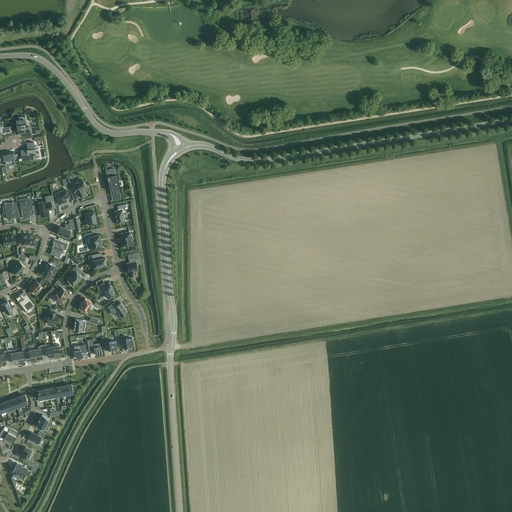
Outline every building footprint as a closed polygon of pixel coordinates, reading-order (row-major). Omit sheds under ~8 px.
[(22,136),(30,135),(29,127),(27,127),(25,116),(18,117),(19,124),(17,125),(18,132),(21,132),(22,136)] [(0,138),(2,138),(1,134),(11,132),(10,126),(3,127),(3,124),(0,124),(0,138)] [(36,158),(33,142),(27,143),(28,149),(21,150),(22,159),(26,159),(26,157),(30,157),(30,159),(36,158)] [(15,158),(14,152),(2,154),(3,160),(5,160),(5,165),(14,164),(13,158),(15,158)] [(116,189),(115,184),(115,181),(117,181),(114,168),(106,170),(105,165),(104,165),(106,170),(109,184),(111,194),(116,193),(117,199),(112,200),(112,201),(117,200),(121,199),(119,189),(116,189)] [(85,194),(83,188),(86,187),(82,179),(72,185),(75,192),(77,191),(80,197),(85,194)] [(66,190),(55,194),(59,204),(66,201),(65,198),(69,197),(66,190)] [(46,201),(38,203),(40,216),(49,214),(48,210),(52,209),(52,208),(55,207),(53,198),(50,198),(50,200),(46,201)] [(22,217),(22,218),(23,218),(28,217),(30,216),(29,214),(32,214),(30,200),(26,201),(25,200),(19,201),(20,207),(22,217)] [(18,212),(16,203),(13,204),(13,202),(6,203),(4,203),(4,204),(4,205),(3,206),(3,205),(2,205),(3,214),(4,214),(4,213),(5,213),(6,219),(9,218),(11,218),(15,217),(14,212),(18,212)] [(118,210),(114,211),(117,224),(125,222),(123,212),(125,211),(125,209),(128,208),(127,204),(117,206),(118,210)] [(96,223),(94,211),(86,213),(89,225),(96,223)] [(60,226),(57,233),(67,237),(70,230),(69,230),(70,229),(71,229),(71,230),(75,229),(73,219),(69,220),(70,225),(67,226),(66,229),(60,226)] [(85,234),(87,244),(91,243),(92,249),(102,247),(101,242),(100,239),(99,234),(93,236),(92,232),(85,234)] [(132,234),(131,234),(130,234),(129,232),(121,234),(122,238),(121,238),(122,240),(121,240),(121,241),(121,242),(121,243),(121,244),(121,245),(122,245),(122,247),(125,246),(130,245),(132,244),(131,240),(132,239),(133,239),(133,238),(133,237),(132,236),(132,235),(132,234)] [(14,235),(2,237),(4,245),(15,243),(14,235)] [(36,236),(29,235),(21,236),(22,245),(28,244),(35,245),(36,236)] [(68,243),(54,238),(53,243),(54,243),(52,248),(53,248),(50,254),(59,257),(61,253),(62,253),(64,249),(65,250),(68,243)] [(101,256),(100,253),(88,256),(89,261),(92,260),(94,268),(106,265),(105,262),(106,262),(106,258),(105,258),(104,257),(101,258),(100,257),(101,256)] [(25,267),(19,261),(11,270),(17,275),(20,272),(20,273),(23,270),(22,270),(25,267)] [(130,277),(137,276),(136,271),(138,270),(135,261),(126,263),(128,273),(129,272),(130,277)] [(55,266),(47,262),(42,273),(49,277),(55,266)] [(68,279),(67,279),(73,285),(82,277),(79,274),(82,272),(76,265),(72,270),(69,273),(71,275),(70,277),(69,277),(68,278),(68,279)] [(7,270),(0,272),(0,282),(0,284),(6,283),(5,279),(9,277),(7,270)] [(36,280),(29,288),(34,293),(41,285),(44,288),(47,283),(42,279),(39,283),(36,280)] [(115,294),(113,290),(112,288),(110,284),(105,286),(104,283),(98,286),(101,292),(104,290),(108,298),(115,294)] [(57,292),(53,299),(61,304),(65,297),(64,296),(67,290),(61,287),(58,293),(57,292)] [(20,294),(16,298),(26,312),(35,305),(27,294),(24,296),(22,294),(21,295),(20,294)] [(92,302),(85,298),(79,308),(86,312),(92,302)] [(7,301),(1,304),(7,314),(11,312),(13,316),(19,312),(15,305),(11,307),(7,301)] [(114,302),(107,307),(111,313),(114,311),(115,313),(117,312),(121,317),(127,312),(121,303),(116,306),(114,302)] [(57,324),(58,316),(55,316),(56,312),(50,311),(49,315),(48,315),(47,322),(48,322),(48,323),(52,324),(52,323),(57,324)] [(85,328),(85,320),(75,319),(74,330),(82,331),(82,327),(85,328)] [(120,337),(121,346),(127,345),(128,350),(134,349),(133,338),(126,339),(125,336),(120,337)] [(93,338),(87,339),(89,352),(89,351),(94,350),(95,355),(102,354),(100,343),(94,344),(93,338)] [(109,341),(104,342),(105,349),(110,348),(111,352),(118,351),(116,341),(109,342),(109,341)] [(44,350),(43,344),(40,345),(40,346),(37,346),(37,348),(35,349),(35,346),(34,346),(36,359),(42,358),(41,351),(44,350)] [(49,357),(55,356),(53,345),(53,346),(50,346),(50,344),(47,345),(47,344),(43,344),(44,350),(48,350),(49,357)] [(85,344),(73,346),(74,347),(75,358),(78,358),(78,357),(82,357),(82,355),(81,352),(87,351),(85,344)] [(30,360),(36,359),(34,346),(29,347),(28,347),(25,347),(26,353),(29,353),(30,360)] [(16,349),(18,362),(24,361),(23,354),(26,353),(25,347),(22,348),(22,351),(17,352),(16,349)] [(10,349),(7,350),(8,356),(11,356),(12,363),(18,362),(16,349),(10,350),(10,349)] [(28,404),(25,394),(19,396),(23,406),(28,404)] [(19,396),(14,398),(17,407),(22,405),(19,396)] [(8,400),(11,409),(17,407),(14,398),(8,400)] [(8,400),(3,402),(6,411),(11,409),(8,400)] [(50,418),(42,414),(40,418),(38,421),(38,422),(37,425),(44,429),(47,423),(50,424),(52,420),(49,419),(50,418)] [(0,432),(14,439),(17,433),(9,429),(8,432),(2,429),(0,432)] [(31,432),(28,438),(38,443),(41,437),(43,438),(45,434),(39,431),(37,435),(31,432)] [(10,445),(14,439),(0,432),(0,435),(4,438),(2,441),(10,445)] [(23,461),(28,464),(29,461),(27,459),(32,450),(25,447),(23,451),(24,451),(21,457),(24,458),(23,461)] [(28,469),(17,463),(12,472),(13,473),(12,475),(18,478),(19,476),(23,478),(28,469)]
